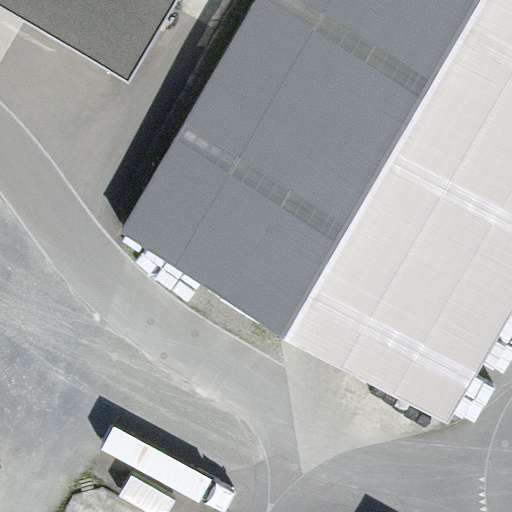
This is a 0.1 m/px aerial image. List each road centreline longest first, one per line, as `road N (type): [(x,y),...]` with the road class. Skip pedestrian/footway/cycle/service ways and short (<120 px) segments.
road 1 (residential): [(511,496),(402,472),(250,386),(89,270),(0,146)]
road 2 (unknown): [(170,0),(46,211)]
